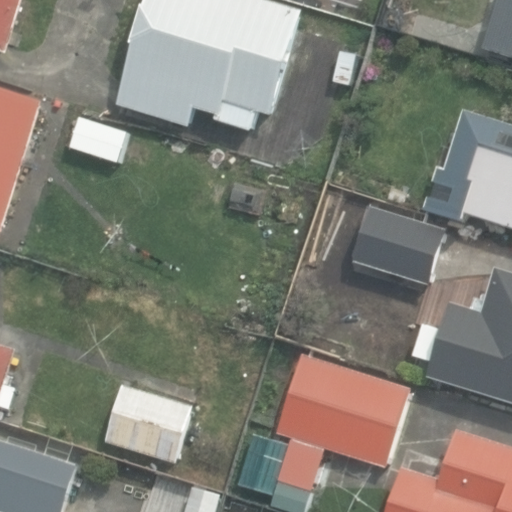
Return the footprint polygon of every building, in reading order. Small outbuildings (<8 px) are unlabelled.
[(84,0),(0,0),(0,53),(61,73),(84,0)] [(362,25),(281,0),(201,0),(166,116),(241,139),(249,113),(328,137),(362,25)] [(97,121),(0,89),(0,240),(52,257),(97,121)] [(385,213),(364,271),(449,302),(470,243),(385,213)] [(28,280),(0,270),(0,422),(46,437),(69,365),(7,345),(28,280)] [(511,326),(506,325),(481,401),(511,411),(511,326)] [(428,391),(314,357),(289,440),(307,446),(292,496),(325,506),(338,463),(401,481),(428,391)] [(191,476),(198,454),(237,466),(266,374),(221,360),(205,412),(132,389),(113,452),(191,476)] [(118,511),(132,473),(0,429),(0,511),(118,511)] [(511,511),(511,442),(508,442),(490,495),(449,481),(438,511),(511,511)]
